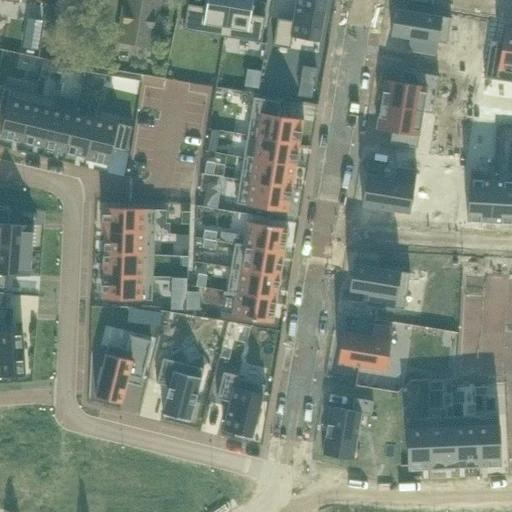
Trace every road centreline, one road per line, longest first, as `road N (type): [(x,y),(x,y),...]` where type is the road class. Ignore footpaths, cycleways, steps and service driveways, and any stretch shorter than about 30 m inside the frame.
road 1 (residential): [(0,169),(68,190),(65,395)]
road 2 (residential): [(285,477),(325,233)]
road 3 (residential): [(65,395),(68,413),(91,426),(285,477)]
road 4 (residential): [(325,233),(363,0)]
road 5 (residential): [(325,233),(511,243)]
road 6 (residential): [(511,493),(331,486)]
